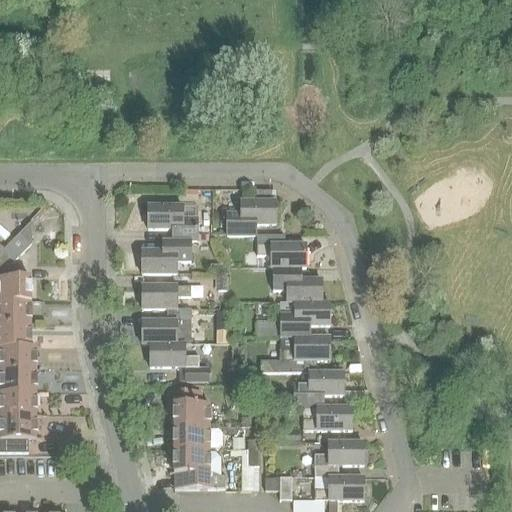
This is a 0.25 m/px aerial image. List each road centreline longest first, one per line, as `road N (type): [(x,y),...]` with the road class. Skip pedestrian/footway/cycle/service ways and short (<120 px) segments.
road 1 (residential): [(305,189),(344,219),(406,482),(383,511)]
road 2 (residential): [(129,490),(92,325),(90,176)]
road 3 (residential): [(305,189),(282,171),(90,176)]
road 4 (residential): [(272,511),(263,503),(133,507)]
road 5 (residential): [(129,490),(0,494)]
